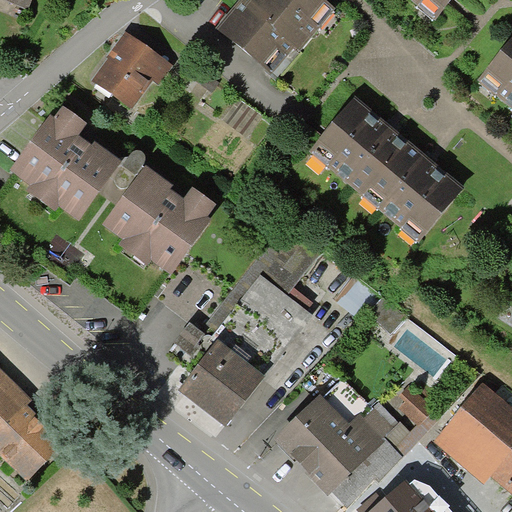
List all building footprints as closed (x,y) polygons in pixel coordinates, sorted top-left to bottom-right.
[(34,0),(0,0),(29,12),(34,0)] [(334,10),(321,0),(248,0),(247,3),(243,0),(241,0),(218,28),(273,73),(294,49),(298,53),(334,10)] [(407,0),(434,22),(451,0),(407,0)] [(169,68),(124,34),(108,56),(110,58),(93,81),(131,109),(153,80),(158,84),(169,68)] [(511,41),(478,81),(511,109),(511,41)] [(422,242),(463,190),(427,161),(387,130),(352,102),(311,154),(422,242)] [(53,117),(13,175),(31,187),(25,195),(56,217),(60,211),(78,224),(121,164),(95,146),(92,150),(77,140),(86,127),(62,111),(56,119),(53,117)] [(146,169),(103,227),(125,243),(121,249),(146,267),(151,262),(171,276),(210,223),(206,220),(215,209),(193,193),(186,203),(171,192),(173,188),(146,169)] [(296,291),(322,250),(297,234),(271,275),(296,291)] [(369,314),(391,335),(409,317),(385,299),(369,314)] [(216,349),(181,395),(226,430),(265,380),(219,345),(216,349)] [(33,399),(0,366),(0,455),(28,483),(68,442),(32,407),(29,404),(33,399)] [(322,399),(277,442),(329,495),(333,491),(348,506),(374,480),(379,483),(442,421),(433,412),(411,435),(391,416),(379,402),(373,409),(343,379),(322,399)] [(391,416),(411,435),(433,412),(435,410),(410,385),(398,397),(404,403),(391,416)] [(511,410),(484,386),(434,444),(484,487),(491,479),(511,496),(511,410)] [(400,492),(377,511),(457,511),(445,498),(456,487),(425,451),(391,481),(400,492)]
